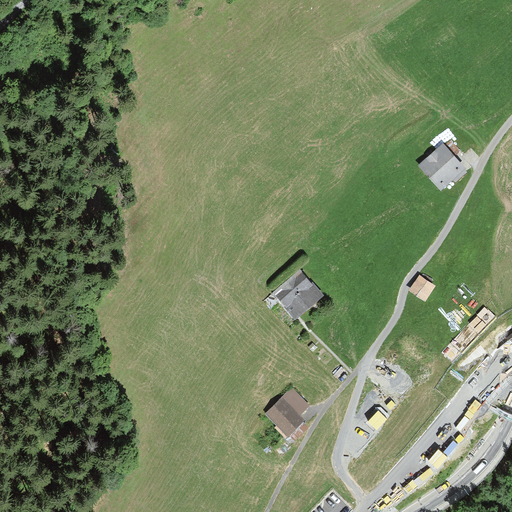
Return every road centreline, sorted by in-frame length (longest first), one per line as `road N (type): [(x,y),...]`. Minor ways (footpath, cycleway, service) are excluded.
road 1 (track): [(511,120),(388,325),(313,425),(266,511)]
road 2 (tertiary): [(414,511),(475,466),(511,407)]
